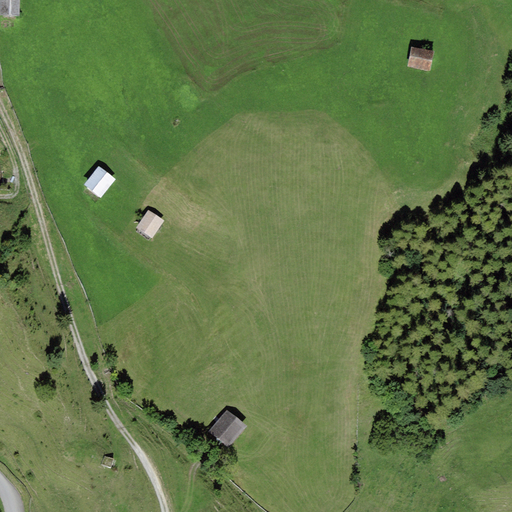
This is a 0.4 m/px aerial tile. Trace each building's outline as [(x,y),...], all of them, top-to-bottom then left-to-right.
[(17,0),(0,0),(0,18),(15,20),(17,0)] [(429,55),(405,51),(402,69),(426,73),(429,55)] [(97,169),(80,190),(97,203),(113,182),(97,169)] [(161,225),(146,214),(134,232),(150,242),(161,225)] [(228,410),(208,432),(227,448),(246,426),(228,410)]
